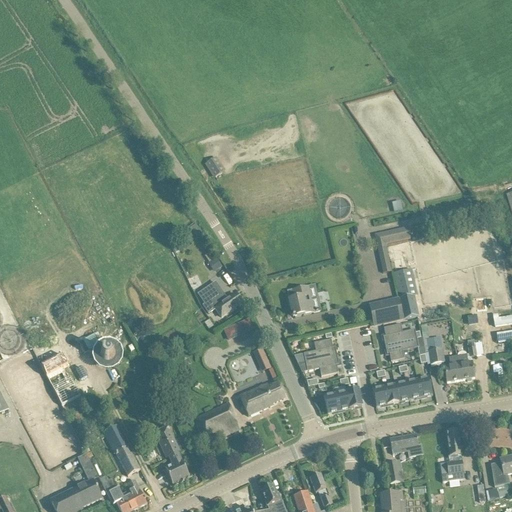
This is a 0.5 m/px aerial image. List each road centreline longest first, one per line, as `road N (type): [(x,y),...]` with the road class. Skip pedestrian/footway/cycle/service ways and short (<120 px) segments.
road 1 (unclassified): [(232,250),(64,0)]
road 2 (residential): [(317,443),(232,250)]
road 3 (tertiary): [(348,436),(511,405)]
road 4 (tertiary): [(169,511),(317,443)]
